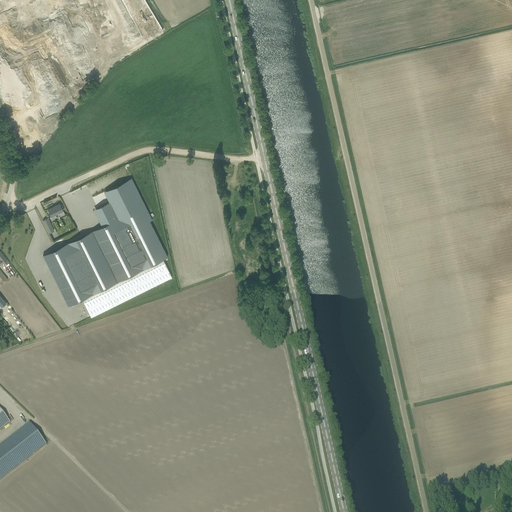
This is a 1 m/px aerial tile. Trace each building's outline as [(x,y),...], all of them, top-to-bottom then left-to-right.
[(12,1),(0,7),(0,21),(7,33),(17,50),(16,55),(20,56),(19,60),(23,62),(22,66),(27,67),(25,72),(30,73),(29,78),(33,79),(32,83),(36,85),(40,91),(37,93),(44,105),(47,103),(48,103),(61,96),(60,93),(64,90),(64,91),(78,83),(76,80),(96,68),(110,61),(109,60),(122,53),(136,46),(135,45),(146,39),(123,0),(12,0),(12,1)] [(37,124),(43,136),(56,130),(49,118),(37,124)] [(16,128),(17,154),(24,154),(24,156),(38,156),(37,130),(29,130),(29,128),(16,128)] [(102,226),(93,231),(117,281),(163,259),(166,257),(167,257),(150,221),(152,220),(151,218),(149,214),(132,178),(116,186),(120,195),(109,201),(109,202),(97,208),(105,225),(102,226)] [(48,212),(49,215),(50,215),(51,216),(59,213),(61,216),(65,214),(63,211),(63,210),(60,204),(48,210),(49,211),(48,212)] [(43,220),(49,233),(54,231),(48,218),(43,220)] [(93,231),(43,256),(68,306),(82,299),(117,281),(93,231)] [(117,281),(82,299),(91,317),(172,277),(171,276),(164,262),(163,259),(117,281)] [(9,317),(5,320),(10,327),(14,323),(9,317)] [(5,356),(1,357),(2,363),(8,362),(9,364),(14,363),(13,356),(6,358),(5,356)] [(0,430),(10,423),(0,410),(0,430)] [(29,423),(0,445),(0,480),(46,445),(29,423)]
